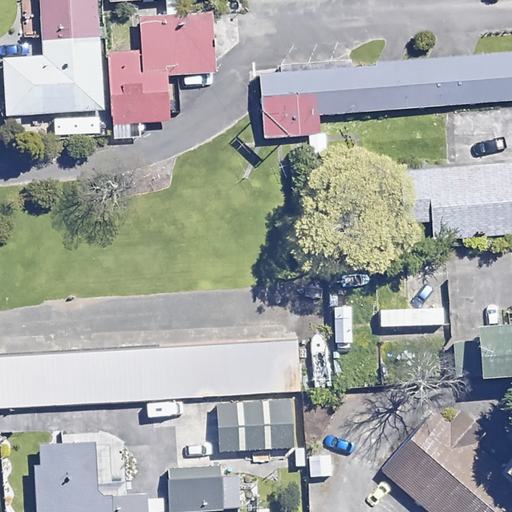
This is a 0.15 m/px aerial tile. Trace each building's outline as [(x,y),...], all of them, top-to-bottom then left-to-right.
[(102,112),(96,0),(36,0),(39,52),(4,54),(7,116),(102,112)] [(211,20),(139,23),(140,55),(110,57),(113,127),(168,124),(166,79),(213,78),(211,20)] [(511,55),(255,76),(259,134),(319,129),(318,114),(511,98),(511,55)] [(503,135),(503,118),(470,118),(470,135),(503,135)] [(511,164),(433,170),(437,229),(511,224),(511,164)] [(511,329),(484,331),(487,378),(511,375),(511,329)] [(277,341),(0,357),(0,408),(280,392),(277,341)] [(511,511),(511,451),(451,399),(388,471),(436,511),(511,511)] [(292,403),(217,408),(220,455),(295,451),(292,403)] [(23,449),(26,511),(97,511),(93,445),(23,449)] [(236,511),(234,478),(160,484),(162,511),(236,511)]
